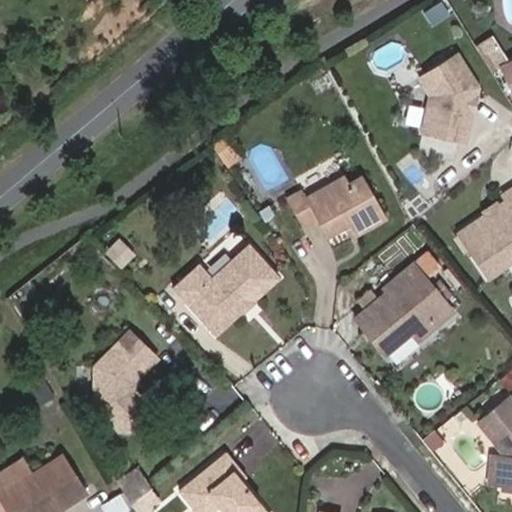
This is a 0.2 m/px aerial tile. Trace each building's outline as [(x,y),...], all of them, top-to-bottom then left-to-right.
[(487,53),(498,47),(492,37),(481,44),(487,53)] [(422,135),(464,144),(477,91),(457,59),(419,80),(429,103),(422,135)] [(511,64),(502,70),(509,82),(511,80),(511,64)] [(356,236),(387,218),(363,174),(349,182),(345,174),(306,195),(302,188),(286,197),(304,227),(318,220),(327,237),(349,224),(356,236)] [(511,259),(511,188),(501,196),(503,202),(496,206),(495,214),(484,215),(457,232),(486,277),(511,259)] [(175,286),(214,337),(282,283),(253,248),(214,279),(202,264),(175,286)] [(422,342),(458,312),(431,279),(442,269),(430,255),(388,287),(391,291),(358,317),(389,354),(415,333),(422,342)] [(130,384),(136,383),(159,361),(133,334),(98,369),(97,408),(121,432),(131,432),(147,415),(147,406),(136,394),(130,393),(130,384)] [(511,400),(508,395),(475,423),(504,457),(504,458),(501,485),(501,489),(511,489),(511,400)] [(422,438),(430,448),(442,438),(435,428),(422,438)] [(268,511),(248,489),(240,479),(243,475),(225,454),(179,494),(194,511),(215,511),(220,507),(223,511),(268,511)] [(0,503),(5,511),(53,511),(85,492),(61,455),(0,494),(0,503)] [(489,457),(487,483),(501,485),(504,458),(489,457)] [(133,506),(148,493),(132,473),(119,484),(133,506)] [(248,489),(252,485),(243,475),(240,479),(248,489)] [(137,511),(154,511),(160,507),(148,493),(133,506),(134,509),(137,511)]
